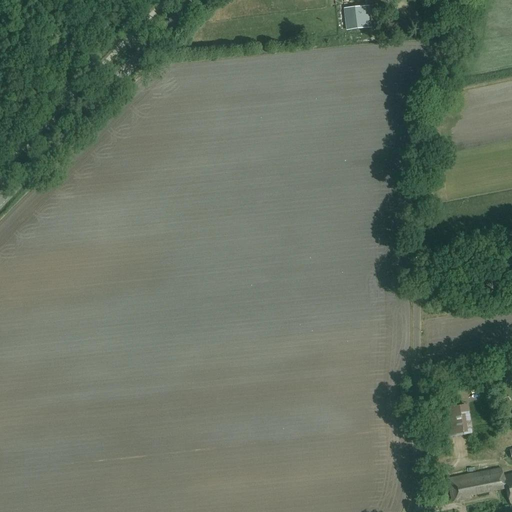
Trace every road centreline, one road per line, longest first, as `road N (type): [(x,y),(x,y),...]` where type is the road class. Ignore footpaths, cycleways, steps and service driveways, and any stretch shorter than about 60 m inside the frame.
road 1 (unclassified): [(410,511),(418,219),(460,0)]
road 2 (tertiary): [(0,201),(194,0)]
